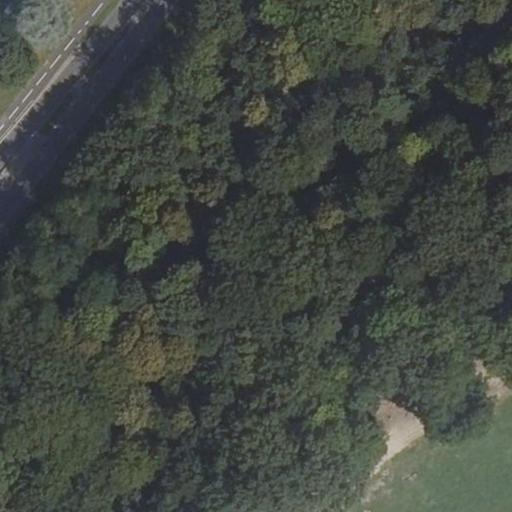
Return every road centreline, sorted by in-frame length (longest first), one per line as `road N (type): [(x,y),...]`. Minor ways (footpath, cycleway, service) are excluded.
road 1 (tertiary): [(0,206),(14,200),(173,0)]
road 2 (tertiary): [(136,0),(0,162)]
